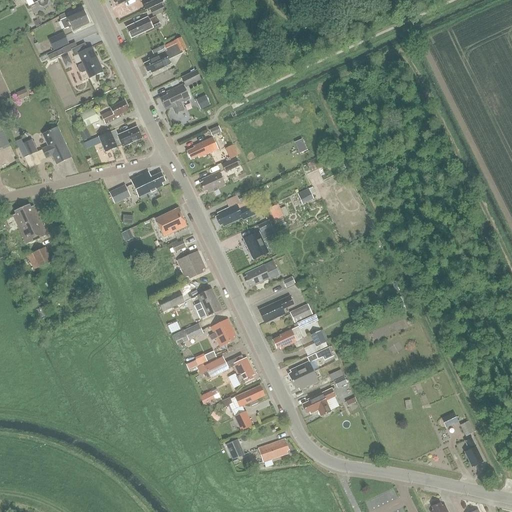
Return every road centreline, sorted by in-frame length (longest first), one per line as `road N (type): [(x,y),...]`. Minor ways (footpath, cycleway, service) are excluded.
road 1 (tertiary): [(511,500),(342,466),(305,444),(169,157)]
road 2 (tertiary): [(169,157),(93,0)]
road 3 (unclassified): [(0,199),(169,157)]
